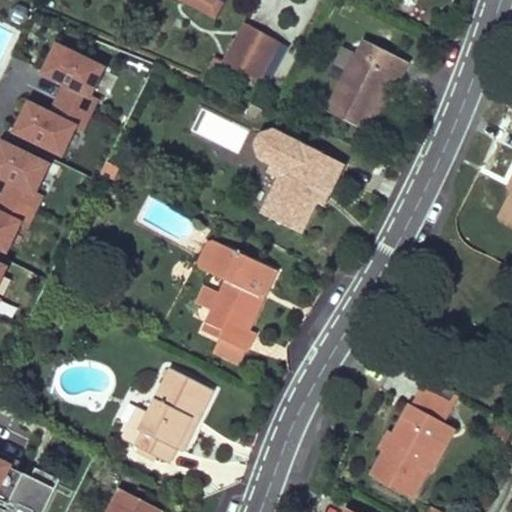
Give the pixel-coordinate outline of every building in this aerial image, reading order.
[(209,0),(180,0),(215,18),(224,3),(218,0),(213,0),(213,2),(209,0)] [(246,24),(219,73),(234,81),(239,74),(256,83),(278,41),(246,24)] [(14,130),(66,155),(109,64),(58,40),(42,74),(65,85),(52,110),(30,98),(14,130)] [(342,80),(326,111),(369,132),(379,111),(373,108),(391,72),(397,76),(401,77),(408,62),(365,40),(357,55),(355,54),(354,55),(342,80)] [(330,74),(342,80),(354,55),(343,49),(330,74)] [(391,72),(373,108),(379,111),(397,76),(391,72)] [(203,110),(193,134),(239,153),(249,129),(203,110)] [(259,134),(254,144),(259,159),(271,165),(276,168),(281,167),(283,171),(279,178),(272,194),(280,198),(270,218),(300,233),(315,202),(319,196),(310,192),(313,187),(328,194),(337,177),(331,174),(338,161),(274,129),(259,134)] [(0,248),(11,254),(55,163),(3,138),(0,143),(0,176),(9,181),(0,199),(0,248)] [(338,161),(331,174),(337,177),(343,164),(338,161)] [(271,165),(267,172),(279,178),(283,171),(281,167),(276,168),(271,165)] [(319,196),(315,202),(322,206),(328,194),(313,187),(310,192),(319,196)] [(272,194),(262,214),(270,218),(280,198),(272,194)] [(511,196),(500,219),(511,225),(511,196)] [(213,310),(203,330),(219,338),(220,339),(244,350),(246,351),(255,332),(248,329),(263,297),(259,295),(272,268),(215,241),(208,243),(199,262),(201,269),(227,281),(220,294),(213,310)] [(0,290),(13,263),(0,256),(0,290)] [(272,268),(259,295),(263,297),(276,270),(272,268)] [(198,303),(213,310),(220,294),(205,287),(198,303)] [(244,350),(220,339),(214,352),(238,363),(244,350)] [(139,407),(123,439),(139,448),(157,456),(168,462),(176,446),(191,417),(197,420),(213,389),(173,369),(150,413),(139,407)] [(411,405),(418,409),(426,394),(453,409),(459,397),(426,379),(411,405)] [(386,452),(372,476),(411,497),(427,470),(421,467),(445,424),(453,409),(426,394),(418,409),(411,405),(395,435),(393,439),(399,442),(394,451),(388,448),(386,452)] [(191,417),(176,446),(182,449),(197,420),(191,417)] [(445,424),(421,467),(427,470),(430,471),(454,428),(445,424)] [(388,448),(394,451),(399,442),(393,439),(395,435),(391,432),(381,449),(386,452),(388,448)] [(139,448),(137,452),(154,461),(157,456),(139,448)] [(0,511),(49,511),(61,489),(0,458),(0,511)] [(120,488),(107,511),(161,511),(162,510),(120,488)]
